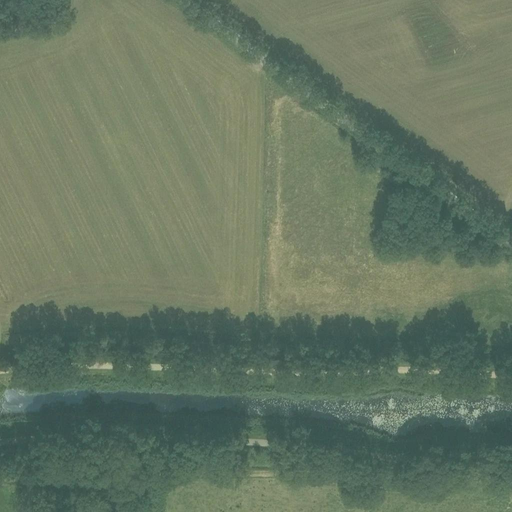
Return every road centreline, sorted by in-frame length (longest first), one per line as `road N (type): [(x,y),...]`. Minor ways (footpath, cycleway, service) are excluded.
road 1 (track): [(511,376),(0,369)]
road 2 (unclassified): [(511,241),(185,0)]
road 3 (unclassified): [(0,431),(377,446)]
road 4 (unclassified): [(511,455),(377,446)]
